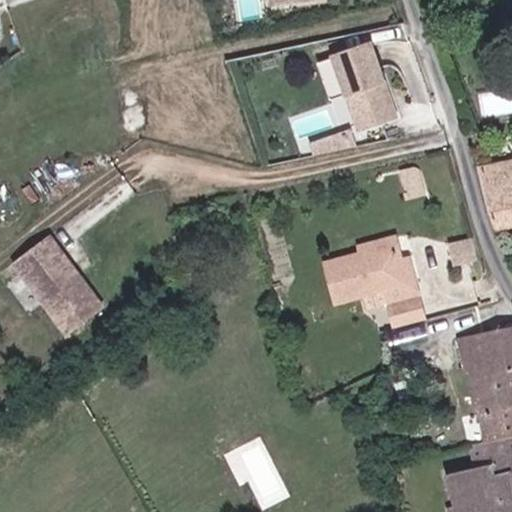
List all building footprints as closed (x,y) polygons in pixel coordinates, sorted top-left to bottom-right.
[(369,20),(334,33),(348,73),(358,102),(394,90),(369,20)] [(348,73),(334,33),(318,39),(332,78),(348,73)] [(289,110),(296,138),(317,133),(318,137),(356,128),(348,96),(289,110)] [(511,159),(480,167),(501,217),(511,215),(511,159)] [(357,232),(397,224),(395,212),(355,220),(357,232)] [(472,223),(452,228),(457,249),(477,244),(472,223)] [(400,239),(397,224),(357,232),(321,239),(329,280),(378,270),(381,287),(420,279),(416,260),(404,262),(400,239)] [(47,237),(12,262),(68,332),(103,307),(47,237)] [(404,262),(416,260),(412,237),(400,239),(404,262)] [(481,417),(511,410),(511,299),(475,309),(483,337),(462,343),(481,417)] [(483,337),(475,309),(455,315),(462,343),(483,337)] [(462,511),(511,501),(511,410),(481,417),(468,420),(476,454),(458,459),(461,480),(453,482),(460,511),(462,511)]
